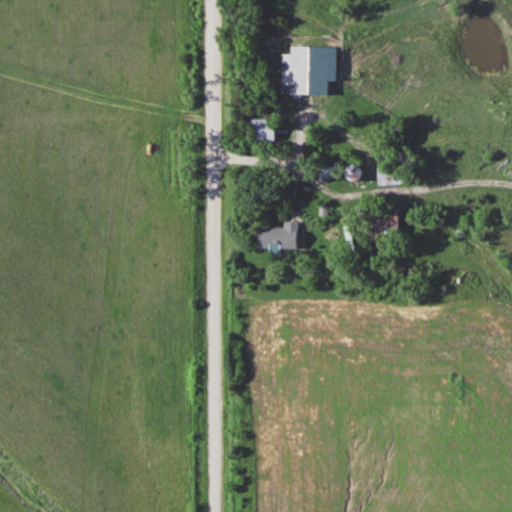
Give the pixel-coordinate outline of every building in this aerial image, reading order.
[(329,44),(329,22),(310,22),(310,44),(329,44)] [(280,139),(280,122),(261,122),(261,139),(280,139)] [(349,181),(367,181),(367,166),(349,166),(349,181)] [(380,185),(409,185),(409,166),(380,166),(380,185)] [(404,236),(403,211),(369,212),(370,237),(404,236)] [(266,248),(305,248),(305,222),(290,222),(290,228),(266,228),(266,248)]
